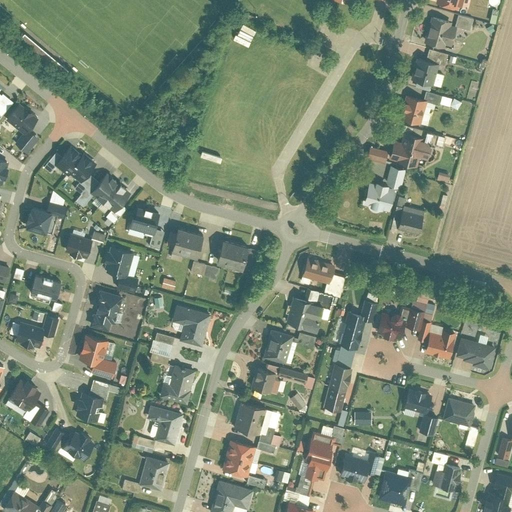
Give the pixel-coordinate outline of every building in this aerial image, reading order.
[(489,19),(495,20),(499,7),(492,6),(489,19)] [(473,15),(458,11),(455,23),(469,27),(473,15)] [(424,39),(443,45),(444,41),(450,42),(455,24),(450,22),(451,18),(431,13),(424,39)] [(442,54),(443,50),(427,48),(425,56),(438,58),(438,53),(442,54)] [(430,80),(432,81),(438,60),(416,54),(410,75),(417,77),(430,80)] [(430,80),(417,77),(415,84),(428,87),(430,80)] [(425,88),(423,95),(406,91),(399,114),(419,120),(425,97),(439,101),(439,99),(442,92),(425,88)] [(451,95),(442,92),(439,99),(449,102),(451,95)] [(449,102),(457,107),(461,100),(453,96),(449,102)] [(37,117),(18,103),(7,118),(26,132),(37,117)] [(426,152),(429,140),(435,142),(438,130),(425,126),(423,133),(403,128),(401,137),(393,135),(387,155),(395,157),(416,162),(419,150),(426,152)] [(17,143),(30,153),(41,139),(28,129),(17,143)] [(387,148),(370,143),(366,155),(384,159),(387,148)] [(94,164),(69,146),(56,164),(80,182),(94,164)] [(445,172),(451,167),(444,158),(438,163),(445,172)] [(385,179),(400,183),(405,166),(391,162),(385,179)] [(129,194),(104,176),(91,194),(115,212),(129,194)] [(374,180),(368,178),(362,201),(387,208),(393,185),(387,183),(388,180),(375,177),(374,180)] [(62,213),(66,193),(49,190),(45,210),(62,213)] [(398,193),(396,202),(402,203),(402,202),(404,202),(405,195),(398,193)] [(392,216),(398,218),(402,203),(396,202),(392,216)] [(404,202),(402,202),(402,203),(398,218),(396,225),(416,230),(422,206),(404,202)] [(158,213),(134,207),(129,228),(153,234),(158,213)] [(50,212),(30,208),(25,230),(45,235),(50,212)] [(89,236),(102,239),(104,231),(92,227),(89,236)] [(201,235),(177,229),(171,253),(196,259),(201,235)] [(91,242),(70,235),(64,252),(86,259),(91,242)] [(247,247),(222,241),(217,265),(241,271),(247,247)] [(133,254),(114,249),(107,276),(127,281),(133,254)] [(332,260),(307,254),(302,273),(328,279),(332,260)] [(192,258),(189,270),(216,277),(219,266),(192,258)] [(9,267),(0,265),(0,280),(6,282),(9,267)] [(348,287),(356,286),(354,274),(346,275),(348,287)] [(371,287),(381,289),(384,278),(374,276),(371,287)] [(59,284),(34,278),(30,296),(55,302),(59,284)] [(391,288),(393,280),(384,278),(382,286),(391,288)] [(429,290),(418,288),(416,297),(426,300),(429,290)] [(377,291),(368,289),(366,296),(375,298),(377,291)] [(8,291),(7,299),(16,300),(16,292),(8,291)] [(122,297),(98,291),(88,327),(107,332),(110,322),(115,324),(122,297)] [(293,293),(286,318),(315,326),(322,301),(293,293)] [(360,314),(372,318),(377,299),(365,296),(360,314)] [(413,297),(411,303),(409,303),(404,322),(419,326),(425,300),(413,297)] [(211,314),(176,305),(172,321),(183,324),(179,340),(203,346),(211,314)] [(392,308),(390,311),(380,308),(375,329),(399,335),(404,314),(401,314),(401,310),(399,307),(395,307),(392,308)] [(422,316),(417,335),(426,337),(430,318),(422,316)] [(339,341),(356,346),(362,322),(346,318),(339,341)] [(43,329),(20,324),(16,342),(39,347),(43,329)] [(263,353),(284,359),(292,332),(271,325),(263,353)] [(428,329),(424,349),(448,355),(454,328),(442,325),(440,331),(428,329)] [(315,332),(299,328),(296,339),(312,343),(315,332)] [(154,329),(146,356),(165,361),(173,334),(154,329)] [(472,361),(488,366),(495,343),(460,333),(455,353),(463,355),(462,357),(472,359),(472,361)] [(114,377),(118,362),(104,359),(108,342),(84,337),(79,362),(91,365),(89,371),(114,377)] [(277,369),(279,363),(266,359),(264,365),(277,369)] [(328,383),(345,388),(351,364),(334,360),(328,383)] [(306,370),(279,363),(277,369),(276,373),(304,380),(306,370)] [(251,384),(269,389),(273,375),(275,369),(258,364),(251,384)] [(194,371),(175,366),(171,386),(162,384),(159,397),(187,403),(194,371)] [(304,383),(311,385),(314,375),(306,373),(304,383)] [(273,375),(269,389),(276,391),(280,377),(273,375)] [(40,392),(20,381),(10,397),(30,409),(40,392)] [(345,388),(328,383),(321,413),(338,417),(345,388)] [(408,384),(403,404),(426,410),(431,390),(408,384)] [(298,407),(305,401),(296,390),(289,395),(298,407)] [(103,399),(84,394),(77,416),(96,421),(103,399)] [(475,400),(448,394),(443,416),(470,422),(475,400)] [(233,424),(258,430),(265,405),(240,398),(233,424)] [(183,414),(150,405),(147,418),(160,422),(156,440),(175,445),(183,414)] [(370,421),(369,408),(352,409),(353,422),(370,421)] [(419,427),(432,431),(437,414),(424,410),(419,427)] [(339,422),(349,425),(352,414),(342,411),(339,422)] [(468,436),(476,435),(475,426),(472,427),(472,429),(467,429),(468,436)] [(54,447),(60,429),(54,427),(48,445),(54,447)] [(308,456),(304,472),(300,471),(295,488),(309,492),(314,475),(322,477),(334,434),(313,428),(305,455),(308,456)] [(150,450),(154,438),(132,431),(127,445),(138,449),(139,446),(150,450)] [(270,440),(279,443),(281,433),(272,431),(270,440)] [(94,444),(74,432),(64,448),(84,461),(94,444)] [(40,438),(30,433),(26,440),(36,445),(40,438)] [(372,435),(371,443),(383,446),(385,437),(372,435)] [(499,455),(503,436),(500,435),(495,455),(499,455)] [(221,466),(247,473),(255,443),(229,436),(221,466)] [(274,442),(258,437),(256,445),(272,449),(274,442)] [(446,451),(434,448),(431,459),(443,463),(446,451)] [(363,478),(365,468),(374,471),(378,452),(369,450),(368,457),(345,451),(339,472),(363,478)] [(168,463),(146,456),(138,484),(160,491),(168,463)] [(507,465),(509,459),(495,456),(494,462),(507,465)] [(438,483),(454,487),(460,464),(444,460),(438,483)] [(409,466),(407,472),(385,467),(378,495),(403,502),(408,485),(417,487),(421,469),(409,466)] [(275,478),(286,480),(288,470),(276,468),(275,478)] [(218,476),(209,509),(217,511),(230,511),(233,502),(247,506),(253,486),(218,476)] [(511,488),(491,483),(483,511),(506,511),(511,492),(511,488)] [(35,511),(43,511),(55,491),(49,488),(35,511)] [(34,511),(37,509),(13,493),(2,510),(5,511),(34,511)] [(312,511),(314,506),(287,499),(283,511),(312,511)] [(107,511),(110,505),(96,501),(92,511),(107,511)]
